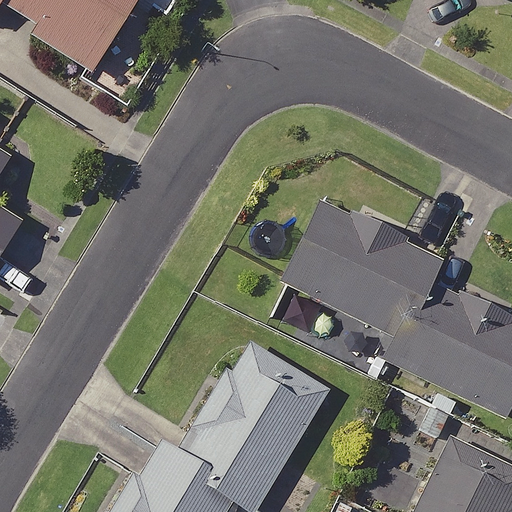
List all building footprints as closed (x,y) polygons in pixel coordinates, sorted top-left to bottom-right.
[(0,0),(0,15),(2,12),(36,33),(31,43),(99,84),(131,32),(144,40),(168,0),(0,0)] [(0,268),(24,231),(0,215),(0,186),(13,167),(0,158),(0,268)] [(442,267),(321,210),(285,286),(403,342),(391,365),(510,421),(511,416),(511,324),(433,287),(442,267)] [(257,511),(330,397),(249,346),(181,453),(157,438),(110,511),(234,511),(236,509),(241,511),(257,511)] [(511,511),(511,468),(456,441),(420,511),(511,511)]
